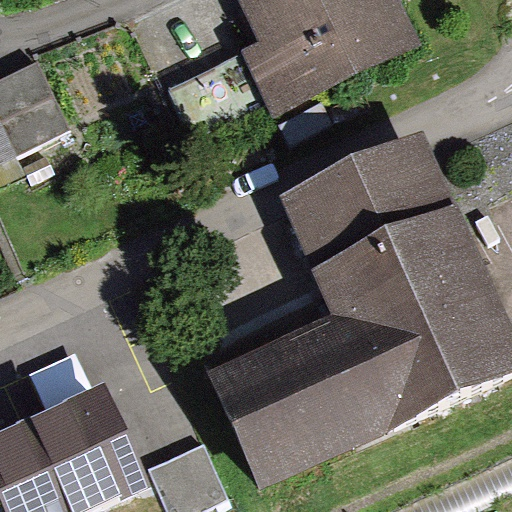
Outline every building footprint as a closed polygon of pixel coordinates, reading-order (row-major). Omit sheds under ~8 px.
[(374,0),(297,0),(241,29),(260,66),(231,80),(264,144),(410,68),(374,0)] [(29,79),(0,93),(0,165),(58,137),(29,79)] [(344,340),(212,399),(258,500),(511,384),(511,336),(427,150),(286,214),(344,340)] [(93,414),(0,456),(0,511),(112,511),(134,502),(93,414)] [(208,442),(152,469),(172,511),(202,511),(234,497),(208,442)]
